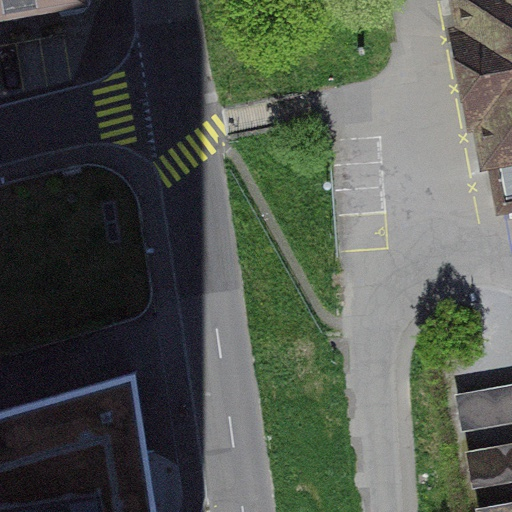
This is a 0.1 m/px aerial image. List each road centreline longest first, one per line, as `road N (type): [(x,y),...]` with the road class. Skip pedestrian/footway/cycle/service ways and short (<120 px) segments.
road 1 (tertiary): [(179,101),(244,511)]
road 2 (residential): [(0,139),(179,101)]
